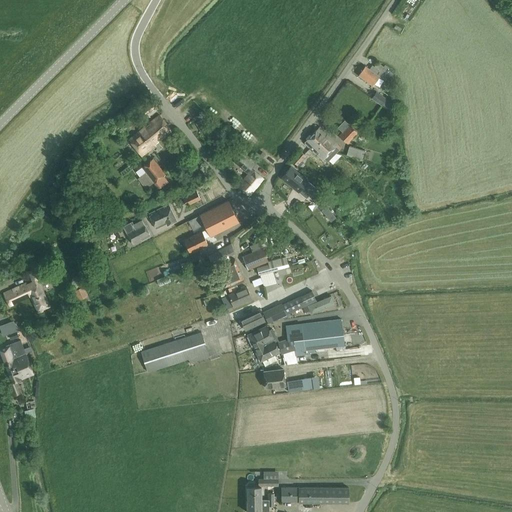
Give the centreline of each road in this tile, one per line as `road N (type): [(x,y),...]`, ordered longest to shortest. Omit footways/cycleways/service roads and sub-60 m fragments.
road 1 (unclassified): [(359,511),(393,440),(391,386),(345,288),(295,230),(260,207)]
road 2 (unclassified): [(260,207),(233,192),(138,65),(137,34),(155,0)]
road 3 (unclassified): [(260,207),(285,154),(395,0)]
road 4 (tertiary): [(0,125),(124,0)]
road 5 (track): [(206,325),(333,273)]
